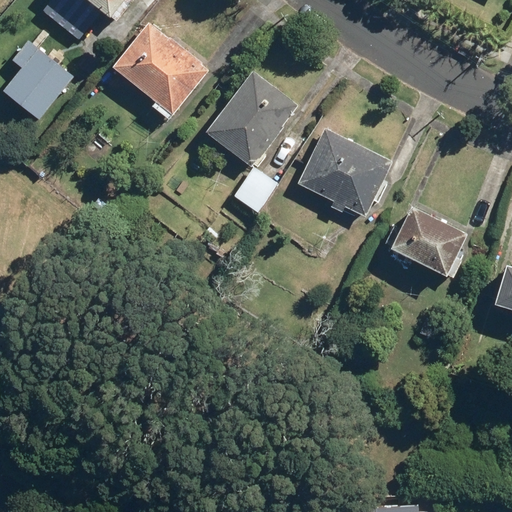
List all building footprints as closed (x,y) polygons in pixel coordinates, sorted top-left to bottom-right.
[(50,0),(46,6),(66,23),(85,0),(86,0),(106,16),(120,0),(50,0)] [(148,21),(112,66),(170,114),(207,70),(148,21)] [(75,65),(61,83),(79,96),(92,77),(75,65)] [(251,69),(203,130),(247,165),(296,104),(251,69)] [(125,93),(107,78),(91,97),(110,112),(125,93)] [(322,125),(293,182),(361,216),(370,199),(376,201),(386,181),(381,178),(390,160),(322,125)] [(250,165),(230,196),(256,212),(275,181),(250,165)] [(407,204),(385,248),(440,274),(441,272),(451,277),(463,252),(454,248),(462,231),(407,204)] [(511,265),(501,262),(489,301),(511,308),(511,265)]
